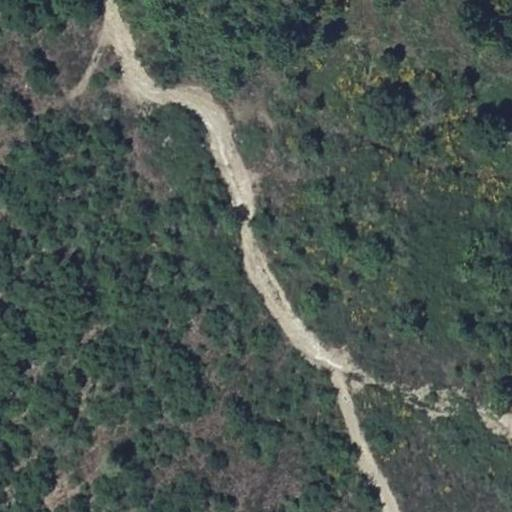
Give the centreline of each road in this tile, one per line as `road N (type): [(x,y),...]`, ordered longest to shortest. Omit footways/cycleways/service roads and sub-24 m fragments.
road 1 (track): [(114,0),(139,87),(195,106),(237,174),(256,265),(325,362),(385,511)]
road 2 (track): [(0,132),(69,99),(107,34),(108,0)]
